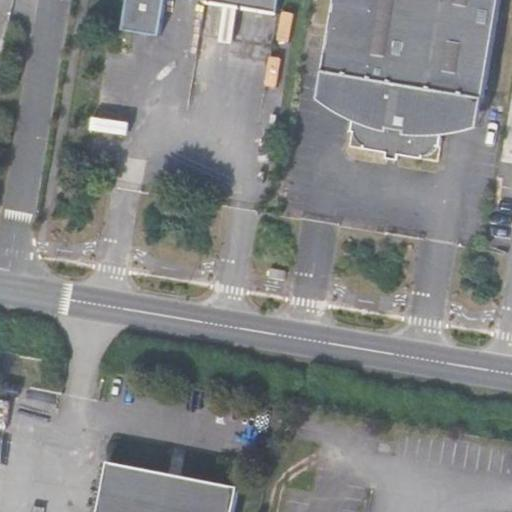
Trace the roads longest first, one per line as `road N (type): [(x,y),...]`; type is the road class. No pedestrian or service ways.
road 1 (unclassified): [(511,375),(4,289)]
road 2 (unclassified): [(4,289),(53,0)]
